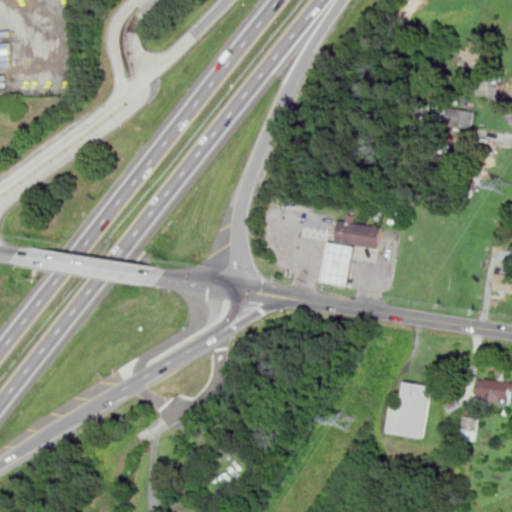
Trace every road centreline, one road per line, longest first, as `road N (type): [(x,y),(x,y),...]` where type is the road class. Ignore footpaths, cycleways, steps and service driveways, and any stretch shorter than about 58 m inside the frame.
road 1 (motorway): [(0,403),(321,0)]
road 2 (motorway): [(278,0),(0,350)]
road 3 (motorway): [(239,290),(239,230),(251,175),(342,0)]
road 4 (residential): [(0,204),(137,103),(140,84)]
road 5 (motorway): [(140,84),(0,187)]
road 6 (motorway): [(0,462),(132,384)]
road 7 (tertiary): [(286,297),(421,318)]
road 8 (tertiary): [(29,256),(153,276)]
